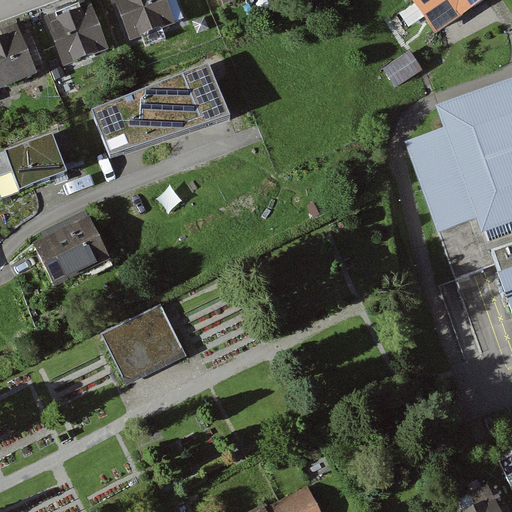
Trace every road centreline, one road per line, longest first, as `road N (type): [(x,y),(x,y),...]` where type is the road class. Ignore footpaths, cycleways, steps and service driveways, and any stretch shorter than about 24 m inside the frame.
road 1 (residential): [(511,396),(474,392),(462,378),(422,261),(397,145),(412,112),(511,71)]
road 2 (residential): [(0,257),(42,222),(100,194),(255,134)]
